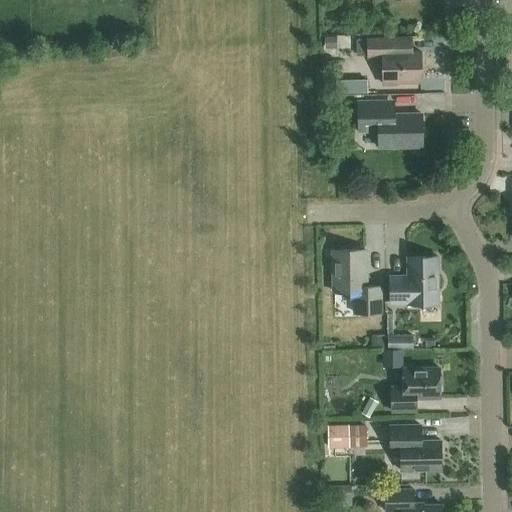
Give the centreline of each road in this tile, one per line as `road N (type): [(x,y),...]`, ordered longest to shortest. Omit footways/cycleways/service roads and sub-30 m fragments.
road 1 (residential): [(493,511),(489,288),(448,209)]
road 2 (residential): [(448,209),(471,183),(484,143),(482,0)]
road 3 (residential): [(315,213),(448,209)]
